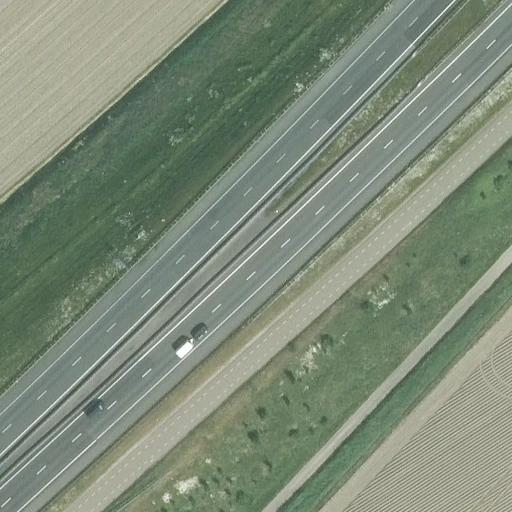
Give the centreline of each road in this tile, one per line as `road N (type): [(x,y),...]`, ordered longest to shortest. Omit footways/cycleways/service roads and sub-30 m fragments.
road 1 (motorway): [(0,509),(511,22)]
road 2 (motorway): [(435,0),(0,436)]
road 3 (unclassified): [(82,511),(511,118)]
road 4 (unclassified): [(511,253),(268,511)]
